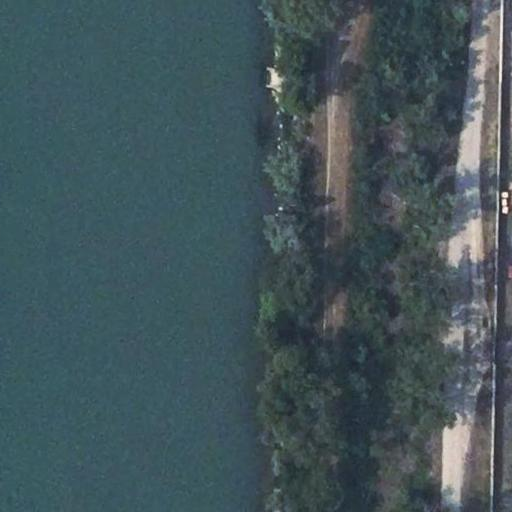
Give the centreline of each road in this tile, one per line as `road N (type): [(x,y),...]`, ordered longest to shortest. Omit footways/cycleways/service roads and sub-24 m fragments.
road 1 (track): [(454,511),(479,0)]
road 2 (track): [(328,511),(337,70)]
